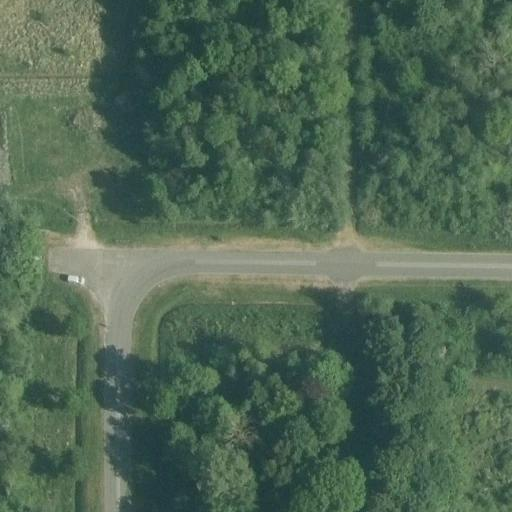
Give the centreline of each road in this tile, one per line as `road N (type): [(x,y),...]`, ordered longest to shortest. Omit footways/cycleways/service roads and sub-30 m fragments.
road 1 (tertiary): [(120,511),(116,303),(146,266),(511,268)]
road 2 (track): [(345,265),(348,0)]
